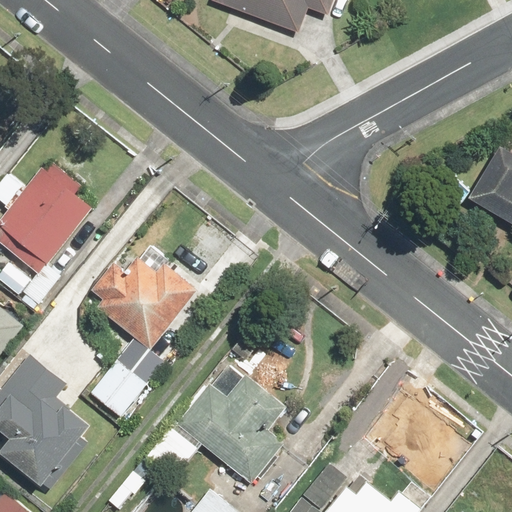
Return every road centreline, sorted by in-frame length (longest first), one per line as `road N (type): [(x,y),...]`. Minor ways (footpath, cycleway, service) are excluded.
road 1 (residential): [(44,0),(282,191)]
road 2 (residential): [(282,191),(511,370)]
road 3 (residential): [(282,191),(336,136),(511,40)]
